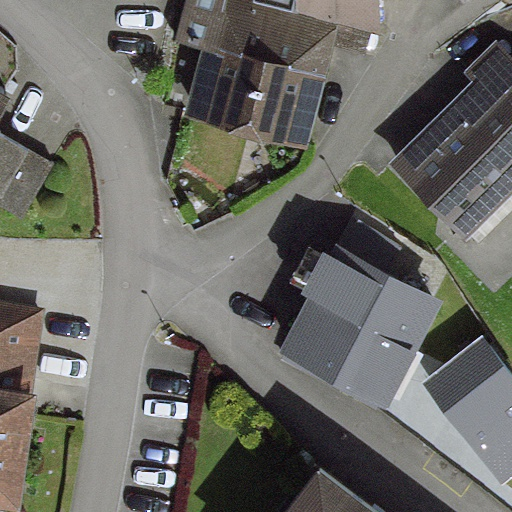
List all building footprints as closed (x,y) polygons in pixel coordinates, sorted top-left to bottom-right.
[(191,112),(293,139),(324,13),(279,0),(180,0),(170,38),(208,47),(191,112)] [(279,0),(324,13),(368,25),(366,0),(279,0)] [(511,62),(510,60),(398,170),(454,227),(503,179),(511,187),(511,62)] [(0,206),(17,217),(49,162),(0,133),(0,89),(1,89),(0,88),(0,206)] [(425,300),(335,251),(287,343),(377,391),(425,300)] [(0,492),(7,494),(35,311),(0,305),(0,492)] [(510,382),(480,343),(433,376),(444,391),(433,399),(476,452),(479,450),(496,473),(511,459),(511,391),(507,385),(510,382)] [(370,511),(315,471),(284,511),(370,511)]
